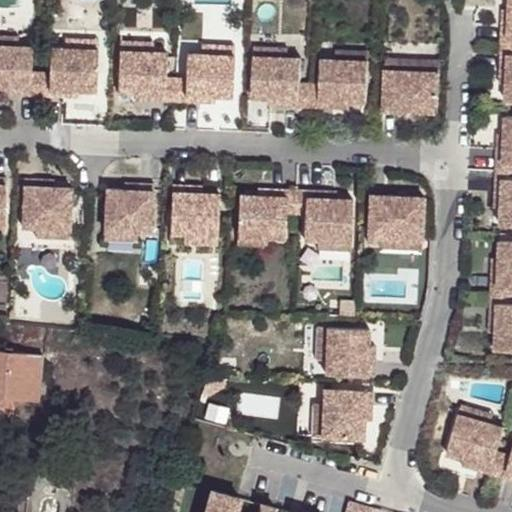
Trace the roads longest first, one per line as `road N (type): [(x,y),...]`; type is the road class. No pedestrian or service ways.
road 1 (residential): [(0,133),(454,155)]
road 2 (residential): [(454,155),(447,295),(385,492),(465,511)]
road 3 (residential): [(462,12),(454,155)]
